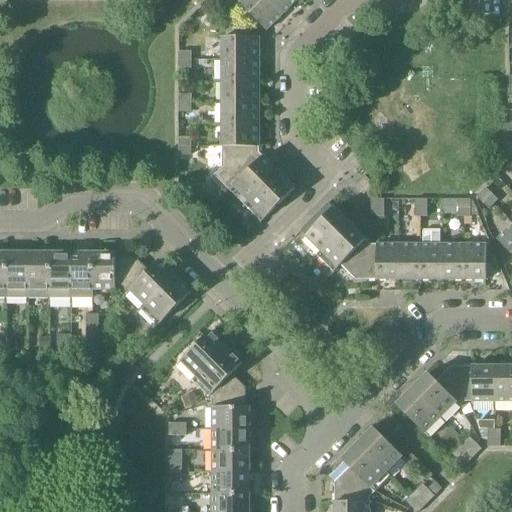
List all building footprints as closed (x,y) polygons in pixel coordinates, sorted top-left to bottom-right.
[(266,31),(282,15),(266,0),(243,0),(240,4),(252,17),(266,31)] [(266,0),(282,15),(296,0),(266,0)] [(222,61),(259,61),(259,37),(222,38),(222,61)] [(178,60),(191,60),(191,52),(179,52),(178,60)] [(191,69),(191,60),(178,60),(178,69),(191,69)] [(222,84),(259,84),(259,61),(222,61),(222,84)] [(222,107),(259,106),(259,84),(222,84),(222,107)] [(178,103),(191,103),(191,95),(178,95),(178,103)] [(191,112),(191,103),(178,103),(178,112),(191,112)] [(222,129),(259,129),(259,106),(222,107),(222,129)] [(222,153),(259,153),(259,129),(222,129),(222,153)] [(178,147),(191,147),(191,138),(178,138),(178,147)] [(191,155),(191,147),(178,147),(178,155),(191,155)] [(259,153),(222,153),(222,168),(214,175),(225,187),(259,153)] [(269,169),(272,166),(259,153),(225,187),(245,207),(276,176),(269,169)] [(295,189),(286,180),(283,182),(276,176),(245,207),(260,222),(295,189)] [(374,185),(371,183),(365,177),(355,187),(364,195),(374,185)] [(477,197),(483,203),(492,194),(486,188),(477,197)] [(492,194),(483,203),(489,209),(498,200),(492,194)] [(371,199),(371,208),(384,208),(384,199),(371,199)] [(414,200),(414,208),(427,208),(427,200),(414,200)] [(470,208),(470,200),(458,200),(458,208),(470,208)] [(340,220),(343,218),(334,208),(333,209),(328,203),(300,231),(306,236),(301,241),(317,257),(347,227),(340,220)] [(384,217),(384,208),(371,208),(371,217),(384,217)] [(427,208),(414,208),(414,217),(427,217),(427,208)] [(470,208),(458,208),(458,217),(470,217),(470,208)] [(511,254),(511,225),(497,240),(511,254)] [(365,240),(356,231),(353,234),(347,227),(317,257),(333,273),(341,265),(365,240)] [(355,280),(377,280),(377,245),(370,245),(365,240),(341,265),(355,280)] [(399,245),(377,245),(377,280),(399,280),(399,245)] [(399,280),(421,280),(421,245),(399,245),(399,280)] [(421,280),(442,280),(442,245),(421,245),(421,280)] [(442,280),(464,280),(464,245),(442,245),(442,280)] [(464,245),(464,280),(486,280),(486,245),(464,245)] [(28,298),(28,253),(6,253),(6,290),(6,298),(28,298)] [(50,298),(50,253),(28,253),(28,298),(50,298)] [(71,298),(71,290),(71,253),(50,253),(50,298),(71,298)] [(93,290),(93,253),(71,253),(71,290),(93,290)] [(134,257),(115,257),(115,253),(93,253),(93,290),(120,290),(121,290),(134,257)] [(125,295),(149,271),(134,257),(121,290),(125,295)] [(168,270),(159,261),(149,271),(125,295),(157,326),(191,293),(182,283),(179,286),(166,273),(168,270)] [(86,323),(99,323),(99,315),(86,315),(86,323)] [(86,333),(99,332),(99,323),(86,323),(86,333)] [(217,344),(219,341),(210,332),(176,366),(208,398),(232,374),(242,364),(233,355),(230,357),(217,344)] [(494,402),(511,401),(511,366),(494,367),(494,402)] [(473,402),(473,367),(450,367),(436,381),(461,406),(465,402),(473,402)] [(473,402),(494,402),(494,367),(473,367),(473,402)] [(212,402),(245,388),(232,374),(208,398),(212,402)] [(461,406),(436,381),(428,374),(419,383),(422,386),(408,399),(406,396),(396,406),(429,438),(461,406)] [(212,430),(249,430),(249,407),(245,407),(245,388),(212,402),(212,430)] [(183,398),(186,407),(196,405),(194,396),(183,398)] [(178,424),(169,423),(169,436),(178,436),(178,424)] [(406,461),(374,428),(364,437),(367,440),(354,454),(351,451),(342,460),(349,468),(374,493),(406,461)] [(212,451),(249,451),(249,430),(212,430),(212,451)] [(488,438),(500,438),(500,430),(488,430),(488,438)] [(469,437),(460,447),(464,451),(467,448),(474,442),(469,437)] [(488,447),(500,447),(500,438),(488,438),(488,447)] [(481,449),(474,442),(467,448),(475,456),(481,449)] [(457,459),(462,454),(464,451),(460,447),(452,454),(457,459)] [(467,448),(464,451),(462,454),(469,461),(475,456),(467,448)] [(212,473),(249,473),(249,451),(212,451),(212,473)] [(469,461),(462,454),(457,459),(464,466),(469,461)] [(169,473),(182,473),(182,464),(169,464),(169,473)] [(370,498),(374,493),(349,468),(334,483),(334,498),(370,498)] [(169,482),(182,481),(182,473),(169,473),(169,482)] [(212,494),(249,494),(249,473),(212,473),(212,494)] [(420,495),(427,489),(422,484),(413,494),(417,498),(420,495)] [(420,495),(428,503),(434,496),(427,489),(420,495)] [(211,511),(249,511),(249,494),(212,494),(211,511)] [(417,498),(413,494),(405,501),(410,506),(415,501),(417,498)] [(415,501),(423,508),(428,503),(420,495),(417,498),(415,501)] [(334,511),(369,511),(370,498),(334,498),(334,511)] [(415,501),(410,506),(416,511),(419,511),(423,508),(415,501)]
